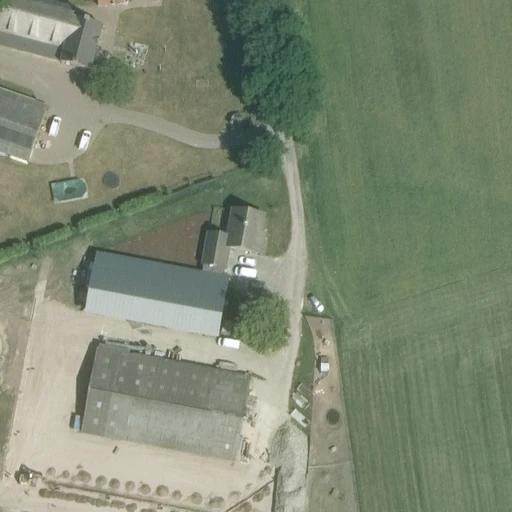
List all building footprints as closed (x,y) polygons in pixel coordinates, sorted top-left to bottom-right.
[(74,19),(77,10),(40,0),(0,0),(0,32),(66,50),(62,64),(92,72),(104,27),(74,19)] [(0,152),(29,163),(41,127),(48,108),(0,90),(0,152)] [(53,181),(54,200),(87,199),(87,180),(53,181)] [(209,234),(203,266),(225,270),(229,249),(262,255),(264,241),(260,241),(265,217),(233,211),(228,238),(209,234)] [(229,279),(209,275),(98,253),(86,310),(218,336),(229,279)] [(14,326),(6,331),(0,338),(0,368),(1,371),(7,377),(13,383),(22,386),(31,388),(41,386),(49,382),(56,375),(61,366),(63,356),(62,347),(58,338),(52,331),(43,325),(33,322),(23,322),(14,326)] [(250,379),(211,372),(97,351),(81,434),(235,463),(250,379)] [(95,501),(57,496),(54,511),(91,511),(92,510),(94,510),(95,501)]
